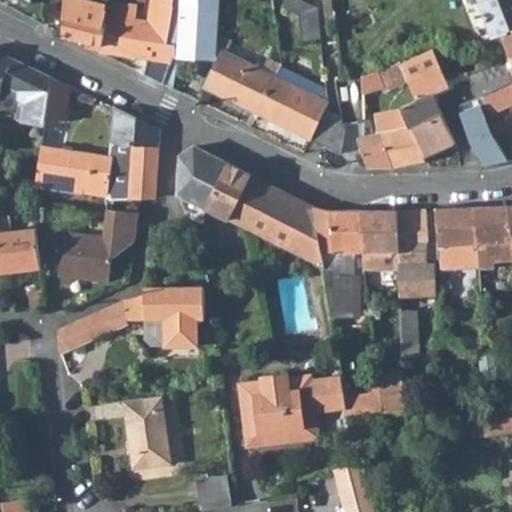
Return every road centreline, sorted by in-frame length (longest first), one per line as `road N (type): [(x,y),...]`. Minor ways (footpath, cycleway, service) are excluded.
road 1 (residential): [(511,178),(420,188),(328,184),(0,22)]
road 2 (residential): [(67,511),(40,325)]
